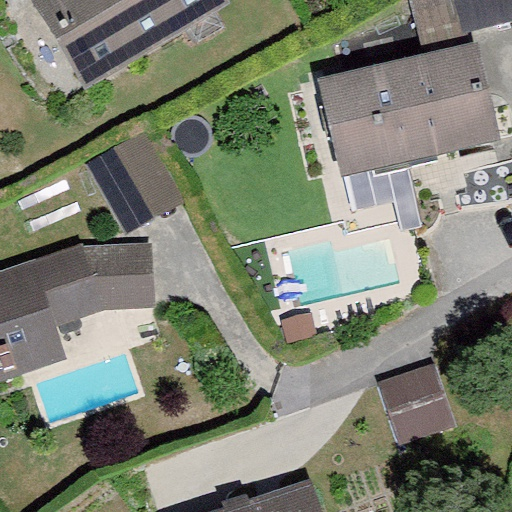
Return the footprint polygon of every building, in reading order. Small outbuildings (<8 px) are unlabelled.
[(35,0),(83,81),(223,0),(35,0)] [(511,0),(456,0),(465,32),(511,21),(511,0)] [(471,51),(329,85),(349,169),(491,135),(471,51)] [(143,135),(93,162),(128,228),(154,214),(179,200),(143,135)] [(361,178),(368,205),(416,193),(409,166),(361,178)] [(80,251),(0,277),(0,376),(61,356),(50,321),(101,303),(150,303),(148,249),(80,251)] [(451,425),(432,370),(384,387),(404,441),(451,425)] [(313,511),(306,488),(236,511),(313,511)]
